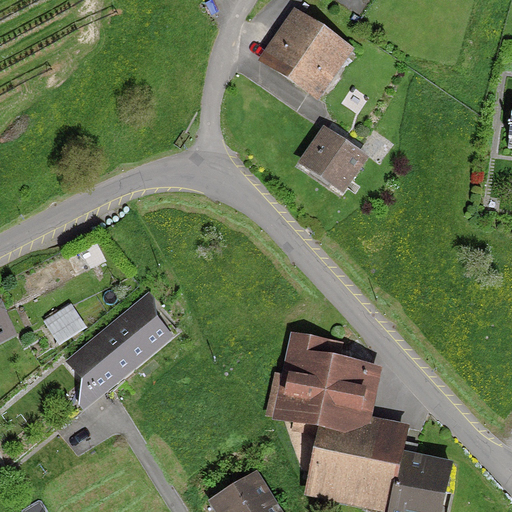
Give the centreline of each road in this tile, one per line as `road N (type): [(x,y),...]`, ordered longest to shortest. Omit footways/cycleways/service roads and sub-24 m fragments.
road 1 (tertiary): [(201,169),(264,207),(511,469)]
road 2 (tertiary): [(0,250),(145,177),(201,169)]
road 3 (residential): [(247,0),(216,71),(201,169)]
